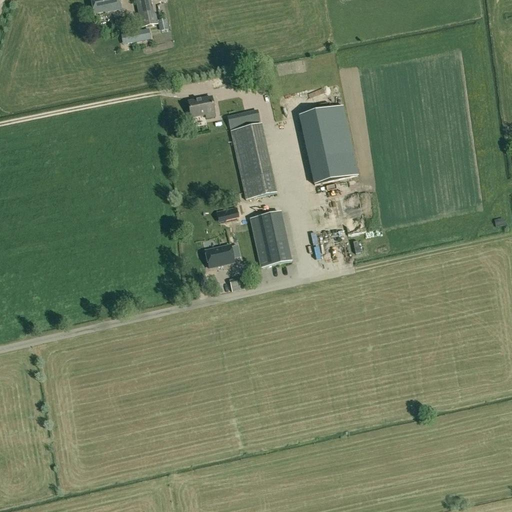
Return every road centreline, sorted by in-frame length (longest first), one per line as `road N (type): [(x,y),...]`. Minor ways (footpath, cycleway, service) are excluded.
road 1 (unknown): [(0,120),(166,91),(257,103),(278,141),(307,256)]
road 2 (unknown): [(188,305),(0,349)]
